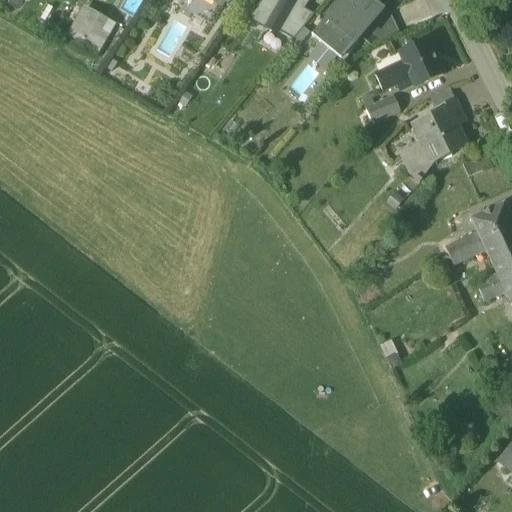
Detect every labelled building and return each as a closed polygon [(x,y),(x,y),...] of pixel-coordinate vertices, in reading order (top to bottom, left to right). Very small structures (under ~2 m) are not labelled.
[(23,0),(0,0),(0,1),(18,11),(23,0)] [(300,0),(282,0),(279,5),(293,13),(300,0)] [(366,0),(343,0),(313,38),(341,61),(348,51),(349,52),(355,44),(354,44),(357,40),(370,50),(401,36),(388,9),(381,12),(366,0)] [(113,26),(84,10),(65,46),(94,62),(113,26)] [(296,14),(280,34),(292,43),(303,29),(308,23),(296,14)] [(303,29),(292,43),(298,48),(309,34),(303,29)] [(427,42),(399,55),(403,64),(375,77),(382,92),(410,79),(414,89),(443,76),(434,56),(435,54),(436,52),(432,44),(431,43),(429,43),(428,43),(427,42)] [(393,99),(366,111),(373,125),(399,113),(393,99)] [(455,102),(435,111),(437,115),(413,126),(423,148),(402,158),(410,176),(415,180),(414,182),(419,186),(422,183),(419,181),(431,166),(441,161),(442,163),(452,158),(451,156),(466,149),(456,128),(466,124),(455,102)] [(486,156),(462,167),(468,179),(480,174),(492,169),(486,156)] [(511,222),(505,206),(471,222),(477,235),(481,244),(511,229),(511,222)] [(442,221),(451,240),(465,233),(456,215),(442,221)] [(511,229),(481,244),(485,252),(491,265),(511,254),(511,229)] [(477,235),(467,240),(471,249),(481,244),(477,235)] [(467,240),(456,245),(460,254),(471,249),(467,240)] [(481,244),(471,249),(475,257),(485,252),(481,244)] [(456,245),(445,250),(449,259),(460,254),(456,245)] [(471,249),(460,254),(464,262),(475,257),(471,249)] [(460,254),(449,259),(454,268),(464,262),(460,254)] [(511,254),(491,265),(497,277),(501,285),(511,280),(511,254)] [(497,277),(476,287),(480,295),(501,285),(497,277)] [(511,280),(501,285),(505,294),(511,307),(511,306),(511,280)] [(501,285),(480,295),(484,304),(505,294),(501,285)] [(455,331),(439,341),(445,350),(454,344),(460,340),(455,331)] [(382,348),(392,370),(399,367),(389,345),(382,348)] [(511,447),(497,466),(511,478),(511,447)]
